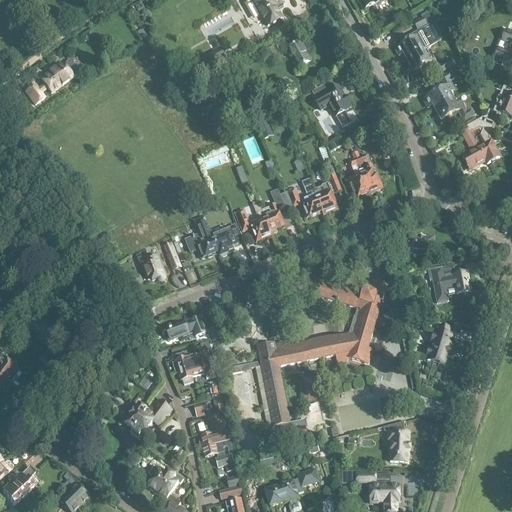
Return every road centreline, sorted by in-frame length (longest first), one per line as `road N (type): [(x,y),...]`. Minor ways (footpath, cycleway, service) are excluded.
road 1 (residential): [(139,318),(438,197)]
road 2 (residential): [(447,511),(511,298)]
road 3 (residential): [(438,197),(340,0)]
road 4 (residential): [(139,318),(89,232),(0,152)]
road 5 (residential): [(202,511),(175,400),(139,318)]
road 6 (residential): [(0,422),(133,511)]
road 7 (track): [(0,88),(124,0)]
